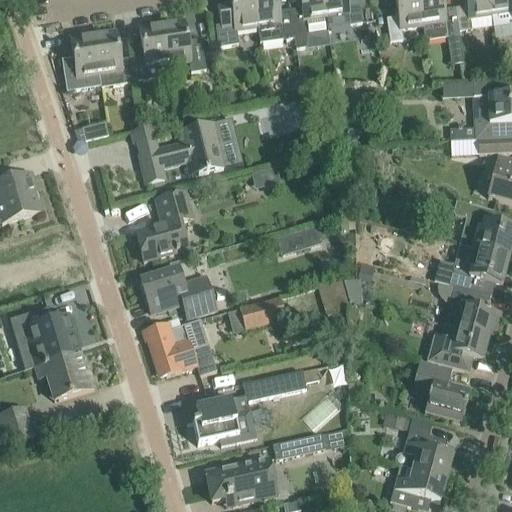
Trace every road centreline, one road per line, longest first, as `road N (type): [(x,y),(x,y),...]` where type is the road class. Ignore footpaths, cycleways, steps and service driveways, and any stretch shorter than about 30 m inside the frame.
road 1 (residential): [(176,511),(77,189),(6,0)]
road 2 (residential): [(471,511),(511,358)]
